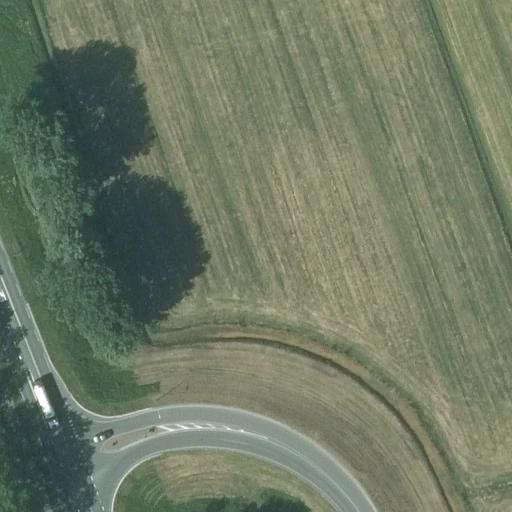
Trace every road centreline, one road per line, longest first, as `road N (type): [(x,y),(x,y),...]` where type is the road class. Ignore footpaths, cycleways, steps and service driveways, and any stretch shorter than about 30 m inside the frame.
road 1 (primary): [(73,444),(0,254)]
road 2 (tertiary): [(236,429),(216,414),(185,412),(73,444)]
road 3 (tertiary): [(84,473),(168,442),(236,429)]
road 4 (primary): [(0,320),(56,467)]
road 5 (tertiary): [(236,429),(316,466),(358,511)]
